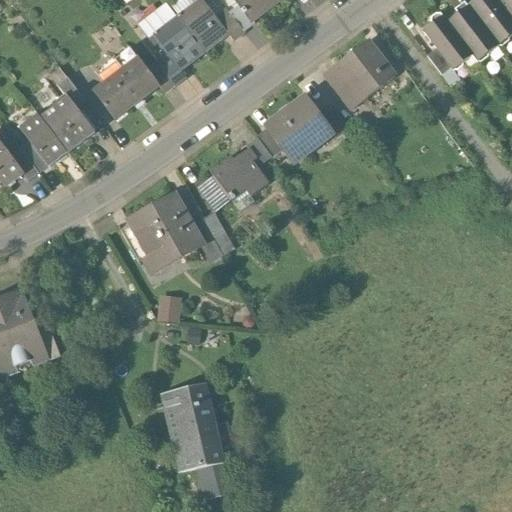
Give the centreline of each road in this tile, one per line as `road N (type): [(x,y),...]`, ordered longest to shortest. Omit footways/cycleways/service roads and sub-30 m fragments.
road 1 (tertiary): [(369,5),(129,178),(0,245)]
road 2 (residential): [(369,5),(511,193)]
road 3 (track): [(25,235),(76,376),(110,439)]
